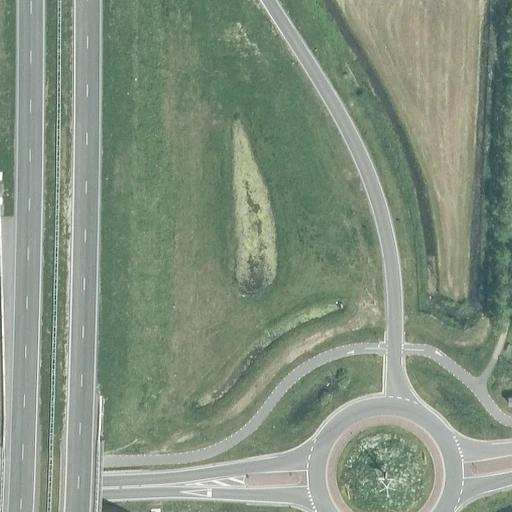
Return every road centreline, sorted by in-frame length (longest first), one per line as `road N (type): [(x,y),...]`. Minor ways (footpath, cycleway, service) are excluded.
road 1 (trunk): [(75,511),(86,0)]
road 2 (trunk): [(29,0),(18,511)]
road 3 (trunk): [(393,406),(394,286),(369,180),(264,0)]
road 4 (tertiary): [(184,486),(0,494)]
road 5 (tertiary): [(316,460),(244,468),(184,486)]
road 6 (tertiary): [(184,486),(318,498)]
